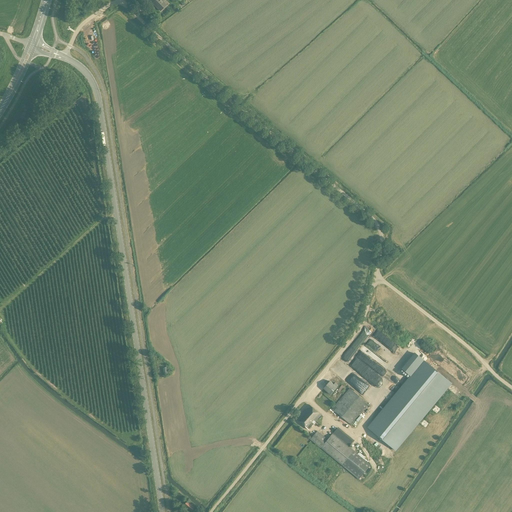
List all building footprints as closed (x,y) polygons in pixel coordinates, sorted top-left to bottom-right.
[(156,0),(153,3),(160,11),(167,5),(163,1),(161,0),(164,0),(156,0)] [(373,349),(378,340),(372,337),(367,346),(373,349)] [(360,351),(385,368),(389,362),(363,345),(360,351)] [(410,375),(367,427),(396,451),(452,383),(414,352),(401,368),(410,375)] [(330,381),(323,389),(330,395),(337,387),(336,387),(338,385),(335,383),(333,384),(330,381)] [(351,426),(369,405),(349,388),(332,409),(351,426)] [(308,429),(313,424),(314,423),(321,415),(309,405),(297,419),(308,429)] [(333,433),(349,447),(354,440),(338,427),(333,433)] [(317,431),(310,439),(359,479),(370,465),(332,434),(328,439),(317,431)] [(195,508),(196,507),(192,504),(191,505),(187,501),(184,505),(191,511),(195,508)]
